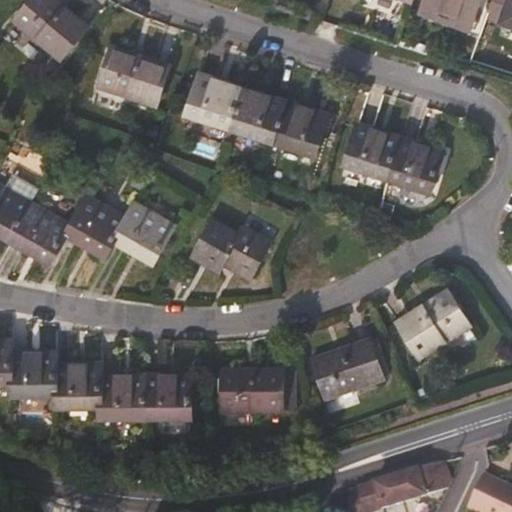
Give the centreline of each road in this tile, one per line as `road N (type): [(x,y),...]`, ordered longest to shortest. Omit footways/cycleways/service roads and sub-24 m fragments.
road 1 (tertiary): [(511,414),(242,495),(144,501),(0,471)]
road 2 (residential): [(458,227),(496,189),(504,159),(502,129),(481,105),(156,0)]
road 3 (residential): [(0,297),(167,323),(254,321),(362,285),(458,227)]
